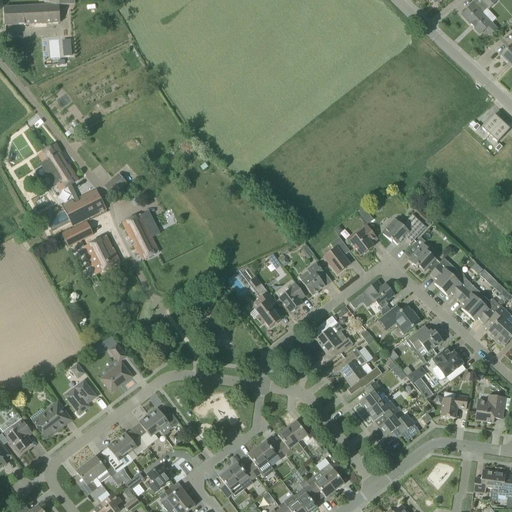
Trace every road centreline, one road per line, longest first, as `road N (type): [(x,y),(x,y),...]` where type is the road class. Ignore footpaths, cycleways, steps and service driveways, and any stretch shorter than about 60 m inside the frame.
road 1 (residential): [(511,384),(403,279),(381,274),(359,279),(263,351),(253,384)]
road 2 (residential): [(50,475),(164,382),(253,384)]
road 3 (residential): [(253,384),(296,390),(371,490)]
road 4 (residential): [(213,511),(193,473),(242,435),(253,415),(253,384)]
road 5 (residential): [(511,106),(397,0)]
